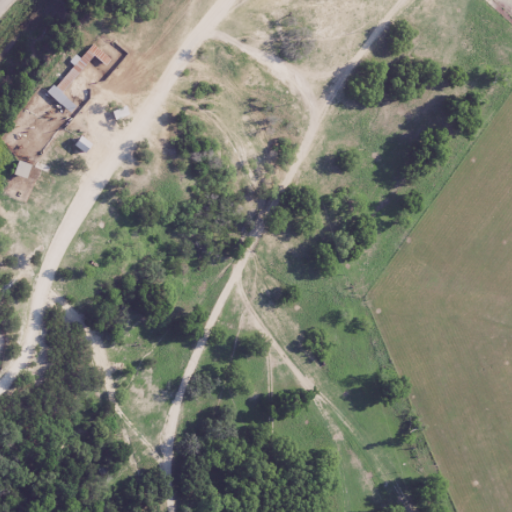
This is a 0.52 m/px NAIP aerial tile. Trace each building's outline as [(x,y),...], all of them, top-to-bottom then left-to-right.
[(511,17),(511,0),(491,0),(492,17),(511,17)] [(89,56),(103,67),(108,60),(89,46),(78,61),(74,57),(45,95),(60,106),(63,102),(58,97),(89,56)] [(82,153),(94,139),(82,130),(71,144),(82,153)] [(56,177),(36,169),(21,205),(41,213),(56,177)] [(79,261),(87,244),(75,238),(67,256),(79,261)] [(0,330),(0,364),(7,366),(12,332),(0,330)]
